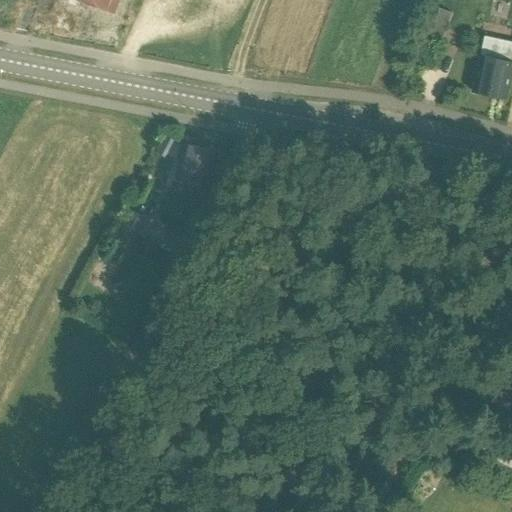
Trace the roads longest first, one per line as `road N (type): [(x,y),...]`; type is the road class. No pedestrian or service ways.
road 1 (residential): [(46,511),(266,111)]
road 2 (tertiary): [(266,111),(0,60)]
road 3 (tertiary): [(511,160),(266,111)]
